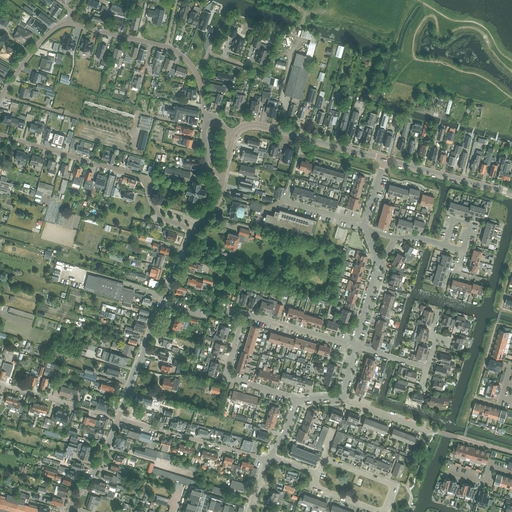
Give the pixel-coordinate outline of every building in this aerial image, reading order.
[(53,1),(51,0),(40,0),(49,6),(50,5),(53,6),(52,8),(53,9),(50,13),(56,17),(62,9),(61,9),(62,7),(54,0),(53,1)] [(88,0),(87,4),(88,5),(87,6),(88,7),(90,8),(92,8),(92,6),(95,8),(98,0),(88,0)] [(193,5),(194,3),(188,2),(186,2),(185,5),(183,4),(180,17),(186,18),(189,7),(190,7),(191,5),(193,5)] [(123,15),(125,8),(114,3),(111,10),(123,15)] [(33,12),(25,6),(23,9),(31,15),(33,12)] [(161,25),(164,10),(156,8),(155,12),(149,10),(147,16),(154,18),(153,23),(161,25)] [(41,11),(37,17),(49,26),(53,20),(41,11)] [(196,26),(200,13),(193,11),(192,14),(190,14),(188,20),(193,22),(192,24),(196,26)] [(205,31),(211,13),(205,11),(198,28),(205,31)] [(104,14),(103,18),(93,15),(92,20),(104,23),(104,20),(107,21),(108,14),(104,13),(105,13),(104,13),(104,14)] [(6,27),(9,22),(6,19),(0,15),(0,23),(2,25),(3,25),(6,27)] [(125,25),(125,22),(126,20),(109,15),(108,18),(112,20),(111,25),(121,27),(121,24),(125,25)] [(137,30),(140,18),(133,16),(130,28),(137,30)] [(34,21),(31,18),(27,24),(32,28),(33,27),(44,33),(47,28),(35,20),(34,21)] [(26,45),(32,34),(19,26),(13,38),(26,45)] [(240,53),(244,40),(238,38),(238,36),(235,35),(237,31),(231,29),(229,36),(235,38),(231,50),(233,51),(234,52),(236,53),(238,53),(240,53)] [(312,59),(318,36),(313,34),(314,32),(303,29),(301,37),(310,40),(305,56),(297,53),(285,94),(293,97),(288,114),(293,116),(296,105),(298,106),(312,59)] [(76,43),(71,42),(72,39),(70,38),(70,37),(68,36),(66,37),(65,36),(64,39),(62,45),(62,47),(69,49),(74,50),(76,43)] [(92,52),(94,44),(90,43),(91,40),(88,39),(88,38),(86,38),(85,38),(84,38),(81,50),(88,52),(88,51),(92,52)] [(264,64),(268,51),(262,49),(262,47),(259,46),(261,41),(255,39),(253,46),(259,48),(255,61),(257,61),(257,62),(261,64),(262,63),(264,64)] [(0,54),(11,61),(16,50),(6,45),(4,43),(0,50),(0,54)] [(103,56),(106,49),(105,48),(106,45),(100,44),(96,56),(103,58),(103,56)] [(135,57),(138,48),(132,46),(129,55),(126,54),(124,59),(124,61),(128,62),(127,62),(131,63),(132,60),(133,56),(135,57)] [(121,65),(122,62),(123,59),(120,58),(122,50),(115,48),(114,52),(113,52),(112,55),(113,56),(117,57),(115,63),(121,65)] [(145,57),(146,54),(145,54),(146,50),(141,49),(137,62),(141,63),(142,60),(143,61),(145,57)] [(155,58),(163,60),(164,55),(161,55),(162,52),(156,51),(154,58),(155,58)] [(54,62),(55,58),(48,56),(47,59),(43,58),(40,68),(50,71),(53,62),(54,62)] [(159,72),(163,60),(155,58),(153,65),(155,65),(154,71),(155,71),(154,75),(159,76),(160,73),(159,72)] [(171,75),(173,69),(171,68),(173,60),(167,58),(163,68),(170,70),(168,74),(171,75)] [(0,67),(7,71),(10,67),(0,61),(0,67)] [(173,69),(171,75),(174,76),(175,73),(185,76),(187,70),(178,66),(176,70),(173,69)] [(139,88),(141,84),(139,84),(141,77),(139,77),(140,70),(134,68),(133,71),(134,72),(131,82),(133,83),(133,86),(139,88)] [(46,77),(47,73),(40,71),(39,74),(33,72),(30,82),(36,83),(36,81),(39,81),(40,78),(45,80),(46,77)] [(231,82),(233,76),(219,72),(217,78),(231,82)] [(271,76),(271,78),(269,84),(276,86),(278,79),(271,76)] [(229,88),(230,85),(223,83),(223,86),(210,83),(209,90),(216,91),(217,89),(223,90),(225,90),(225,87),(229,87),(229,88)] [(22,87),(20,95),(26,97),(30,98),(31,96),(37,98),(39,92),(36,91),(33,90),(34,88),(31,88),(29,87),(28,89),(22,87)] [(188,89),(182,88),(182,92),(188,93),(187,98),(195,99),(196,90),(188,89)] [(313,103),(317,90),(310,88),(306,101),(305,101),(303,107),(300,106),(297,117),(303,119),(307,102),(313,103)] [(221,104),(224,92),(218,90),(216,97),(212,96),(208,108),(209,108),(209,110),(211,110),(212,109),(216,110),(217,108),(216,107),(217,104),(221,104)] [(244,103),(245,96),(241,95),(242,91),(236,90),(235,94),(237,94),(234,107),(241,109),(243,103),(244,103)] [(173,102),(187,105),(188,100),(180,98),(180,97),(174,96),(173,102)] [(259,102),(260,97),(256,96),(255,101),(252,100),(250,111),(257,112),(259,102)] [(229,103),(230,101),(226,100),(224,109),(222,108),(221,112),(227,114),(227,112),(229,113),(230,106),(229,106),(229,103)] [(275,116),(276,108),(278,102),(275,101),(269,100),(267,107),(266,110),(268,111),(267,114),(270,115),(270,117),(274,118),(275,116)] [(337,117),(338,112),(332,110),(335,101),(331,100),(328,112),(329,112),(328,114),(325,125),(331,127),(334,116),(337,117)] [(179,113),(181,113),(197,117),(199,116),(199,115),(198,114),(199,110),(184,106),(174,104),(173,109),(170,108),(169,114),(172,114),(171,119),(178,120),(179,113)] [(14,118),(15,112),(16,112),(17,110),(10,108),(9,110),(13,111),(11,117),(8,116),(5,115),(3,122),(6,123),(11,125),(14,118)] [(350,113),(351,110),(344,109),(344,112),(343,111),(339,129),(346,131),(350,113)] [(321,124),(325,113),(319,111),(316,122),(321,124)] [(356,123),(359,113),(353,111),(350,121),(350,122),(347,133),(353,135),(356,123)] [(367,125),(372,126),(373,127),(377,114),(370,113),(367,125)] [(19,120),(17,126),(23,128),(25,121),(22,120),(23,116),(20,115),(20,117),(19,120)] [(38,122),(35,132),(41,133),(42,128),(44,128),(45,125),(45,124),(40,122),(42,116),(39,115),(38,120),(38,122)] [(195,125),(197,125),(198,118),(189,115),(187,120),(188,121),(188,124),(195,125)] [(19,120),(20,117),(17,116),(16,119),(14,118),(11,125),(17,126),(19,120)] [(138,128),(150,131),(153,119),(141,116),(138,128)] [(407,137),(411,122),(405,120),(401,135),(407,137)] [(31,123),(29,130),(35,132),(38,122),(35,121),(34,124),(31,123)] [(421,127),(422,124),(415,122),(414,126),(413,125),(411,131),(421,134),(422,128),(421,127)] [(192,136),(193,129),(177,125),(176,128),(181,129),(180,133),(192,136)] [(363,131),(364,127),(359,125),(358,129),(356,136),(357,136),(358,137),(361,138),(363,131)] [(371,130),(372,126),(367,125),(363,138),(369,140),(371,130)] [(47,128),(44,140),(47,141),(47,140),(51,141),(50,145),(56,146),(59,135),(53,133),(50,132),(51,129),(47,128)] [(385,129),(379,128),(375,141),(381,143),(385,129)] [(435,128),(433,138),(441,141),(444,129),(439,128),(439,129),(435,128)] [(137,149),(144,151),(148,133),(141,131),(137,149)] [(383,145),(384,145),(389,147),(393,132),(387,131),(383,145)] [(59,135),(56,146),(62,148),(65,137),(59,135)] [(179,141),(178,144),(182,145),(191,147),(193,140),(184,137),(180,136),(179,141)] [(462,147),(469,148),(471,138),(467,136),(465,143),(463,142),(462,146),(462,147)] [(249,139),(247,145),(255,147),(254,150),(260,152),(261,149),(257,148),(259,141),(256,141),(256,139),(252,138),(252,140),(249,139)] [(84,145),(85,142),(81,141),(80,145),(77,144),(76,148),(77,148),(76,152),(82,154),(84,145)] [(84,145),(82,154),(87,155),(91,144),(85,142),(84,145)] [(279,147),(271,145),(271,148),(270,147),(268,154),(269,154),(269,155),(270,156),(270,157),(274,158),(275,157),(276,157),(279,147)] [(423,156),(426,146),(423,145),(423,146),(422,146),(422,148),(420,147),(418,155),(423,156)] [(462,147),(462,146),(456,145),(454,152),(452,151),(451,153),(450,156),(448,164),(453,166),(455,158),(456,153),(460,154),(462,147)] [(431,146),(428,159),(434,161),(437,148),(431,146)] [(110,149),(106,148),(105,152),(107,152),(107,155),(103,154),(101,159),(113,163),(115,154),(110,152),(110,149)] [(491,157),(492,153),(493,149),(488,148),(487,152),(488,152),(485,160),(484,160),(483,164),(481,163),(479,172),(484,174),(487,165),(489,165),(490,162),(491,157)] [(279,160),(290,162),(293,150),(285,149),(284,154),(281,154),(279,160)] [(25,166),(27,160),(28,155),(25,154),(25,153),(17,150),(15,159),(20,160),(19,165),(25,166)] [(244,151),(242,159),(255,162),(257,155),(262,156),(263,153),(260,152),(254,150),(253,153),(244,151)] [(444,163),(445,160),(447,154),(445,153),(445,151),(442,150),(439,162),(444,163)] [(472,161),(470,170),(475,171),(476,168),(478,168),(482,152),(477,150),(474,161),(472,161)] [(464,168),(466,160),(468,153),(462,152),(460,160),(458,167),(459,167),(460,168),(461,168),(462,168),(464,168)] [(40,171),(43,160),(44,159),(40,158),(40,157),(33,155),(30,163),(36,165),(34,169),(40,171)] [(132,169),(135,157),(130,155),(126,167),(132,169)] [(498,177),(503,179),(507,164),(504,163),(506,157),(502,156),(500,164),(503,165),(502,171),(500,170),(498,177)] [(135,157),(132,169),(138,170),(138,169),(141,170),(143,165),(140,164),(141,161),(140,160),(140,158),(135,157)] [(498,165),(494,164),(495,158),(491,157),(490,162),(489,165),(491,166),(489,175),(495,176),(498,165)] [(180,158),(179,164),(184,165),(183,168),(190,169),(190,165),(198,166),(198,165),(199,165),(199,162),(199,159),(187,158),(184,158),(180,158)] [(55,174),(56,169),(54,169),(56,162),(49,160),(47,167),(50,168),(49,172),(55,174)] [(304,171),(307,160),(306,162),(301,161),(301,163),(299,162),(297,168),(299,169),(299,170),(304,171)] [(509,180),(511,173),(508,173),(509,170),(510,170),(511,162),(511,161),(508,160),(503,179),(509,180)] [(68,179),(70,173),(67,172),(69,166),(63,164),(60,171),(64,173),(63,177),(68,179)] [(246,178),(253,180),(256,181),(257,178),(253,177),(255,169),(241,165),(239,173),(247,175),(246,178)] [(79,188),(82,177),(79,176),(80,173),(79,173),(81,169),(75,167),(73,174),(75,175),(72,186),(79,188)] [(178,170),(165,167),(163,176),(184,181),(184,179),(189,180),(190,174),(191,172),(179,169),(178,170)] [(91,190),(93,181),(90,180),(91,176),(92,173),(86,171),(84,178),(86,179),(83,188),(91,190)] [(364,180),(365,177),(360,176),(361,173),(354,171),(353,174),(354,174),(352,179),(355,180),(364,182),(365,180),(364,180)] [(96,181),(93,180),(89,197),(93,198),(96,189),(94,188),(95,186),(98,187),(99,186),(99,184),(104,186),(103,188),(105,189),(103,193),(109,195),(115,176),(109,174),(108,177),(98,174),(96,181)] [(136,180),(124,177),(122,181),(128,183),(127,184),(130,184),(130,187),(134,188),(136,180)] [(253,180),(246,178),(245,181),(240,180),(238,187),(247,190),(248,187),(252,188),(253,180)] [(64,194),(68,181),(63,179),(59,192),(64,194)] [(0,193),(2,194),(3,193),(7,194),(9,185),(13,186),(14,184),(10,183),(0,180),(0,193)] [(193,182),(194,181),(193,181),(193,182),(192,182),(193,182),(192,187),(188,186),(189,185),(188,185),(186,194),(186,195),(186,194),(190,195),(188,200),(189,200),(196,201),(196,202),(197,202),(198,201),(197,201),(197,199),(198,199),(199,199),(200,198),(200,197),(201,198),(202,198),(205,198),(205,199),(205,198),(207,197),(208,197),(208,196),(208,193),(209,193),(208,193),(207,190),(206,190),(204,189),(203,189),(202,189),(203,188),(202,187),(201,187),(201,186),(200,186),(201,184),(202,185),(202,184),(201,184),(201,183),(200,183),(200,184),(193,182)] [(36,191),(35,194),(42,196),(43,193),(51,195),(54,186),(39,182),(36,191)] [(397,196),(399,187),(397,187),(397,185),(395,185),(391,198),(393,199),(394,195),(397,196)] [(283,188),(277,186),(274,197),(280,198),(283,188)] [(409,190),(407,189),(407,188),(405,187),(401,201),(403,202),(404,198),(407,199),(408,196),(407,196),(409,190)] [(415,188),(411,202),(413,202),(414,198),(417,199),(420,191),(417,190),(417,189),(415,188)] [(125,192),(120,190),(119,193),(124,194),(123,199),(131,201),(132,201),(133,198),(133,197),(133,194),(128,192),(125,191),(125,192)] [(249,198),(250,195),(234,192),(234,195),(233,195),(232,198),(241,200),(242,197),(246,198),(247,197),(249,198)] [(425,206),(429,195),(426,194),(426,195),(422,194),(419,204),(425,206)] [(429,195),(425,206),(431,208),(434,197),(431,196),(431,195),(429,195)] [(348,202),(360,205),(360,204),(357,204),(358,199),(354,198),(350,196),(348,202)] [(453,212),(456,199),(455,199),(454,199),(453,203),(450,202),(447,211),(450,212),(450,211),(453,212)] [(463,214),(466,202),(464,201),(463,205),(460,205),(457,214),(460,215),(460,214),(463,214)] [(473,214),(477,202),(475,201),(473,205),(471,205),(470,207),(468,214),(470,215),(471,214),(473,214)] [(230,210),(229,213),(231,214),(230,218),(237,220),(238,217),(242,218),(244,208),(246,208),(247,205),(241,203),(233,202),(232,206),(231,206),(230,210)] [(257,207),(261,208),(262,207),(262,205),(251,202),(248,207),(254,210),(255,211),(257,207)] [(381,209),(393,212),(394,206),(384,203),(383,206),(382,206),(381,209)] [(480,207),(478,217),(480,218),(480,216),(483,217),(487,205),(484,204),(483,208),(480,207)] [(391,218),(393,212),(381,209),(381,211),(382,212),(381,215),(391,218)] [(279,210),(279,212),(275,211),(274,216),(267,214),(265,221),(278,225),(281,226),(281,225),(285,226),(285,227),(288,228),(288,227),(291,228),(291,229),(294,230),(295,229),(298,230),(298,231),(301,232),(301,231),(305,232),(304,233),(308,234),(308,233),(311,234),(311,235),(312,235),(316,221),(311,219),(311,221),(282,213),(283,211),(279,210)] [(389,224),(391,218),(381,215),(380,218),(379,218),(378,220),(389,224)] [(417,229),(421,217),(419,216),(417,220),(414,219),(413,223),(412,229),(414,230),(414,228),(417,229)] [(406,230),(410,217),(408,217),(407,221),(404,220),(401,230),(403,230),(404,229),(406,230)] [(388,230),(389,224),(378,220),(377,223),(378,223),(377,226),(388,230)] [(493,232),(494,229),(484,226),(483,229),(485,229),(484,232),(497,235),(497,233),(493,232)] [(248,237),(250,231),(241,228),(239,234),(238,236),(229,233),(227,240),(225,241),(224,243),(225,244),(225,245),(231,246),(230,247),(231,247),(230,250),(233,251),(234,248),(235,248),(237,241),(243,243),(245,236),(248,237)] [(258,229),(255,237),(267,240),(268,235),(265,234),(266,231),(258,229)] [(175,241),(177,234),(164,230),(163,233),(164,233),(163,235),(164,238),(175,241)] [(490,242),(491,239),(481,236),(481,238),(482,239),(481,242),(494,245),(494,243),(490,242)] [(168,254),(170,249),(161,246),(162,245),(154,243),(152,247),(157,248),(155,253),(159,254),(160,252),(168,254)] [(414,258),(416,255),(415,255),(417,250),(414,248),(405,243),(402,249),(406,251),(405,254),(413,258),(414,258)] [(471,254),(485,258),(485,256),(481,255),(482,252),(474,249),(473,252),(472,252),(471,254)] [(363,255),(364,252),(357,250),(355,258),(357,259),(366,261),(367,259),(366,259),(367,256),(363,255)] [(157,257),(156,260),(154,259),(152,264),(162,267),(165,256),(158,254),(152,252),(151,255),(154,256),(157,257)] [(413,258),(405,254),(403,256),(398,253),(395,258),(402,263),(404,259),(408,262),(409,260),(411,261),(413,258)] [(400,268),(402,263),(395,258),(392,264),(397,267),(396,269),(403,273),(404,270),(400,268)] [(451,264),(451,262),(437,258),(437,260),(441,261),(440,264),(447,266),(448,267),(449,264),(451,264)] [(478,264),(479,262),(471,259),(470,262),(469,261),(468,264),(482,268),(485,269),(485,266),(478,264)] [(218,269),(219,266),(207,262),(201,260),(200,264),(206,266),(208,266),(208,268),(215,270),(215,268),(218,269)] [(200,272),(202,266),(190,262),(188,268),(190,269),(189,272),(193,273),(194,270),(200,272)] [(481,270),(482,268),(468,264),(468,266),(469,266),(468,269),(470,270),(469,273),(475,274),(477,269),(481,270)] [(446,274),(446,271),(433,267),(432,269),(436,271),(435,274),(444,276),(445,273),(446,274)] [(137,273),(131,272),(130,275),(136,276),(136,277),(145,280),(146,281),(148,282),(147,285),(156,288),(159,280),(146,276),(137,273)] [(406,274),(403,273),(398,272),(397,274),(392,273),(390,278),(398,281),(400,282),(401,282),(403,276),(405,277),(406,274)] [(430,275),(430,277),(444,281),(444,279),(443,279),(444,276),(435,274),(433,273),(432,276),(430,275)] [(98,277),(88,275),(89,275),(85,274),(83,281),(84,281),(85,281),(87,282),(84,290),(93,293),(94,293),(94,292),(131,303),(133,296),(140,297),(139,300),(141,300),(141,303),(150,306),(152,300),(145,297),(146,293),(123,287),(123,284),(98,277)] [(203,281),(197,280),(197,279),(189,277),(187,284),(194,286),(194,287),(200,289),(202,282),(211,285),(212,281),(203,278),(203,281)] [(443,283),(444,281),(430,277),(429,279),(433,280),(433,283),(441,286),(442,283),(443,283)] [(399,285),(400,282),(398,281),(390,278),(388,284),(394,286),(393,289),(400,291),(401,288),(399,287),(399,285)] [(454,293),(458,280),(456,279),(455,280),(453,279),(452,282),(449,281),(447,287),(453,289),(452,293),(454,293)] [(360,289),(360,286),(360,283),(352,281),(349,280),(347,285),(360,289)] [(460,291),(463,282),(460,281),(460,280),(458,280),(454,293),(456,294),(457,290),(460,291)] [(471,291),(472,285),(470,284),(470,283),(468,282),(464,296),(466,297),(467,293),(470,293),(471,292),(471,291)] [(478,283),(474,297),(476,298),(478,293),(481,294),(483,286),(480,285),(480,284),(478,283)] [(185,292),(186,287),(176,284),(174,289),(177,290),(175,294),(182,296),(183,292),(185,292)] [(359,291),(360,289),(347,285),(346,290),(349,291),(357,293),(358,291),(359,291)] [(357,296),(357,293),(349,291),(346,290),(347,290),(345,295),(348,296),(357,299),(358,296),(357,296)] [(385,294),(384,298),(393,301),(393,300),(395,300),(395,301),(397,296),(395,295),(395,292),(389,290),(388,294),(385,294)] [(239,295),(237,302),(239,303),(245,305),(247,297),(250,298),(250,297),(252,292),(247,291),(246,295),(242,293),(241,296),(239,295)] [(250,298),(247,307),(253,309),(256,300),(259,301),(260,296),(256,294),(256,293),(252,292),(250,297),(250,298)] [(259,301),(258,303),(261,303),(259,309),(265,311),(268,300),(263,298),(263,297),(260,296),(259,301)] [(384,298),(382,303),(391,305),(394,306),(395,302),(395,301),(395,300),(393,300),(393,301),(384,298)] [(268,300),(265,311),(271,313),(273,307),(275,308),(277,302),(268,299),(268,300)] [(277,303),(274,315),(279,317),(283,305),(277,303)] [(139,313),(147,316),(148,315),(149,313),(148,312),(149,310),(135,305),(134,308),(140,310),(139,313)] [(421,305),(420,310),(424,311),(423,315),(431,318),(433,312),(427,310),(428,307),(421,305)] [(381,308),(379,313),(382,314),(381,317),(390,319),(390,317),(390,316),(391,312),(392,312),(392,310),(391,310),(390,310),(381,308)] [(303,313),(304,313),(304,312),(299,310),(296,320),(299,320),(299,319),(301,320),(303,313)] [(139,315),(136,315),(135,314),(134,319),(146,322),(148,317),(140,314),(139,315)] [(416,322),(415,323),(423,325),(424,322),(430,324),(430,323),(431,323),(432,323),(433,319),(432,319),(431,319),(431,318),(423,315),(422,319),(420,318),(420,320),(418,320),(417,323),(416,322)] [(452,328),(455,319),(452,318),(452,317),(445,315),(442,324),(449,326),(449,327),(452,328)] [(462,317),(457,315),(455,322),(458,323),(458,324),(457,328),(468,331),(470,324),(465,322),(466,319),(465,317),(463,316),(462,317)] [(318,318),(315,327),(317,328),(318,327),(320,328),(324,318),(318,316),(318,318)] [(378,319),(376,324),(385,326),(385,325),(387,326),(387,328),(389,329),(390,327),(388,327),(389,322),(390,319),(381,317),(380,319),(378,319)] [(186,328),(188,322),(181,320),(175,318),(174,323),(172,324),(171,326),(172,327),(173,328),(172,330),(176,331),(177,329),(178,329),(181,330),(182,327),(186,328)] [(330,331),(333,322),(328,320),(328,321),(326,320),(324,326),(326,327),(326,329),(330,331)] [(228,333),(230,327),(224,326),(224,323),(218,321),(217,324),(218,324),(217,330),(218,330),(228,333)] [(142,334),(145,324),(136,322),(134,328),(128,327),(127,330),(142,334)] [(333,322),(330,331),(336,332),(339,324),(333,322)] [(415,323),(415,325),(416,326),(416,327),(416,328),(415,332),(426,335),(427,334),(427,335),(428,334),(429,331),(429,330),(428,330),(428,329),(422,327),(423,325),(415,323)] [(499,329),(498,335),(508,338),(510,333),(507,332),(508,328),(503,327),(502,330),(499,329)] [(138,340),(140,335),(133,333),(133,332),(131,331),(125,329),(124,332),(126,333),(125,335),(125,336),(128,337),(131,338),(137,340),(138,340)] [(226,339),(228,333),(218,330),(216,334),(215,334),(215,336),(214,336),(213,338),(216,339),(219,340),(220,337),(226,339)] [(413,337),(412,340),(416,341),(418,342),(418,341),(420,340),(425,341),(426,335),(415,332),(414,335),(413,335),(412,337),(413,337)] [(171,343),(172,341),(173,338),(161,334),(159,340),(161,340),(159,345),(165,346),(166,342),(171,343)] [(462,349),(463,349),(464,346),(463,345),(462,344),(463,340),(465,340),(466,336),(460,334),(459,338),(457,337),(454,347),(460,349),(461,349),(462,349)] [(498,335),(496,340),(507,343),(508,338),(498,335)] [(137,341),(137,340),(131,338),(128,337),(125,336),(124,338),(129,340),(128,343),(136,345),(136,343),(137,343),(137,341)] [(207,337),(206,340),(213,342),(211,347),(211,348),(212,348),(214,348),(223,351),(223,350),(224,350),(225,346),(224,345),(216,342),(216,343),(215,342),(216,339),(213,338),(207,337)] [(373,339),(372,344),(374,345),(373,348),(379,350),(382,342),(384,343),(384,341),(382,341),(373,339)] [(507,343),(496,340),(494,345),(505,348),(507,343)] [(124,347),(119,345),(119,343),(113,341),(112,346),(118,348),(117,349),(121,350),(121,349),(123,350),(123,353),(131,355),(134,346),(125,343),(124,347)] [(416,345),(415,350),(418,351),(426,354),(428,348),(422,346),(423,343),(418,342),(416,341),(416,344),(416,345)] [(322,355),(324,347),(323,347),(324,346),(319,345),(317,345),(315,352),(317,353),(322,355)] [(494,345),(493,350),(504,353),(505,348),(494,345)] [(324,347),(322,355),(324,355),(328,356),(330,348),(326,346),(326,348),(324,347)] [(208,353),(207,356),(214,358),(215,355),(221,357),(223,351),(214,348),(212,348),(211,351),(208,350),(208,353)] [(157,350),(155,355),(159,356),(159,359),(166,361),(169,353),(157,350)] [(506,354),(493,350),(492,356),(504,360),(506,354)] [(125,366),(127,358),(104,351),(101,359),(96,357),(95,361),(104,364),(106,360),(125,366)] [(253,358),(249,357),(250,353),(242,351),(240,356),(252,360),(254,360),(255,358),(253,358)] [(412,354),(411,358),(417,360),(418,358),(424,360),(426,354),(418,351),(417,355),(412,354)] [(440,353),(438,361),(440,361),(440,364),(443,365),(454,368),(455,364),(452,363),(451,362),(451,363),(449,362),(451,357),(440,353)] [(218,370),(220,364),(213,362),(214,359),(208,357),(206,362),(209,363),(208,367),(210,367),(218,370)] [(365,360),(364,362),(376,366),(377,364),(374,363),(375,360),(367,358),(366,360),(365,360)] [(503,363),(491,360),(490,362),(489,362),(489,363),(488,364),(487,366),(488,367),(487,368),(498,371),(499,369),(501,369),(503,363)] [(246,367),(247,363),(239,361),(238,366),(249,369),(250,368),(246,367)] [(57,378),(59,371),(61,366),(47,362),(43,375),(57,378)] [(364,362),(363,365),(365,365),(364,368),(372,370),(375,371),(376,366),(364,362)] [(453,368),(451,367),(443,365),(442,368),(437,366),(434,373),(444,376),(446,369),(453,371),(453,368)] [(41,377),(44,367),(40,366),(37,375),(31,373),(29,380),(28,380),(27,383),(36,385),(38,376),(41,377)] [(120,369),(108,366),(107,369),(106,369),(105,374),(110,375),(118,377),(120,369)] [(407,370),(407,369),(403,368),(400,366),(398,372),(401,373),(402,370),(406,371),(405,376),(408,377),(408,379),(414,381),(417,373),(407,370)] [(216,376),(218,370),(210,367),(208,371),(204,370),(202,375),(209,377),(210,374),(216,376)] [(263,379),(265,371),(266,367),(265,367),(264,371),(260,369),(257,377),(263,379)] [(323,367),(323,368),(327,370),(326,373),(334,375),(335,371),(323,367)] [(362,370),(361,372),(373,376),(374,374),(375,371),(372,370),(364,368),(363,370),(362,370)] [(289,371),(287,371),(286,374),(283,373),(281,381),(286,383),(289,371)] [(85,373),(84,373),(80,372),(79,376),(83,378),(83,379),(95,383),(97,376),(85,372),(85,373)] [(295,385),(299,374),(297,374),(296,377),(293,376),(291,384),(295,385)] [(305,388),(308,377),(307,376),(306,379),(303,378),(300,387),(305,388)] [(441,390),(443,383),(441,382),(442,379),(433,376),(432,380),(434,380),(432,387),(441,390)] [(49,383),(50,379),(43,377),(40,388),(44,389),(46,385),(47,386),(48,383),(49,383)] [(331,385),(332,381),(320,377),(320,378),(324,379),(323,383),(331,385)] [(358,377),(357,379),(359,379),(358,382),(367,384),(369,385),(370,380),(369,380),(361,377),(361,378),(358,377)] [(171,380),(171,379),(169,378),(168,379),(164,378),(162,387),(177,391),(180,379),(175,378),(174,381),(171,380)] [(487,388),(499,391),(500,388),(499,388),(500,386),(495,384),(496,381),(489,379),(487,388)] [(407,386),(408,383),(398,380),(397,383),(395,383),(393,390),(403,393),(405,386),(407,386)] [(98,389),(107,392),(107,391),(113,392),(114,391),(115,390),(114,389),(115,386),(101,382),(98,389)] [(356,384),(355,386),(367,390),(368,388),(366,387),(367,384),(358,382),(357,384),(356,384)] [(67,396),(69,389),(61,386),(59,394),(64,396),(64,395),(67,396)] [(213,386),(211,393),(219,396),(221,388),(213,386)] [(355,386),(355,389),(356,389),(355,392),(358,393),(357,395),(362,397),(364,391),(367,392),(367,393),(371,394),(371,391),(370,391),(367,390),(355,386)] [(498,394),(499,391),(487,388),(485,396),(491,398),(492,395),(497,396),(497,394),(498,394)] [(69,389),(67,396),(70,397),(75,399),(77,391),(69,389)] [(235,404),(238,393),(233,391),(232,394),(229,393),(228,399),(234,400),(233,403),(235,404)] [(420,404),(422,396),(417,394),(418,393),(413,392),(411,400),(417,401),(417,403),(420,404)] [(241,402),(243,394),(238,393),(235,404),(240,405),(241,402)] [(137,395),(135,400),(143,402),(143,404),(151,406),(153,399),(137,395)] [(250,405),(253,397),(248,395),(244,408),(246,408),(247,404),(250,405)] [(442,399),(431,395),(429,402),(442,406),(443,401),(448,403),(449,398),(443,396),(442,399)] [(18,402),(19,398),(13,397),(10,408),(22,411),(24,404),(18,402)] [(109,408),(110,402),(100,399),(99,402),(92,400),(91,403),(97,405),(96,408),(106,412),(107,408),(109,408)] [(269,410),(279,413),(280,410),(279,410),(279,407),(276,406),(277,403),(269,401),(268,404),(271,405),(269,410)] [(27,405),(25,411),(29,412),(29,411),(34,413),(34,415),(36,416),(39,404),(34,403),(33,404),(31,403),(31,406),(30,406),(27,405)] [(36,416),(35,420),(37,421),(38,417),(40,412),(43,413),(46,413),(48,407),(45,406),(44,405),(42,404),(42,405),(39,404),(36,416)] [(64,411),(62,410),(57,408),(55,415),(52,414),(50,421),(56,422),(56,420),(63,422),(63,424),(68,426),(70,420),(67,419),(69,412),(64,411)] [(308,410),(306,415),(318,420),(318,418),(316,417),(317,413),(317,412),(318,410),(312,408),(311,411),(308,410)] [(334,420),(338,411),(333,409),(330,415),(327,414),(325,420),(328,421),(330,418),(334,420)] [(502,409),(499,418),(505,420),(507,411),(502,409)] [(141,421),(143,413),(133,410),(130,418),(141,421)] [(341,426),(342,423),(343,420),(341,419),(343,413),(338,411),(334,420),(340,422),(338,425),(341,426)] [(343,420),(342,423),(350,426),(350,424),(354,414),(349,412),(347,418),(344,417),(343,420)] [(354,414),(350,424),(356,426),(360,416),(354,414)] [(83,420),(82,422),(94,426),(96,420),(84,416),(84,417),(83,416),(82,417),(81,418),(81,419),(82,420),(83,420)] [(96,420),(94,425),(106,428),(109,419),(100,417),(99,421),(96,420)] [(367,430),(371,420),(365,418),(362,425),(366,427),(365,429),(367,430)] [(176,429),(178,420),(175,419),(175,421),(171,420),(170,420),(169,423),(171,424),(170,427),(176,429)] [(276,425),(276,422),(267,419),(265,424),(262,423),(261,426),(271,429),(272,426),(274,427),(274,424),(276,425)] [(190,428),(192,423),(178,420),(176,429),(182,430),(184,424),(187,425),(186,428),(190,429),(190,428)] [(305,420),(303,425),(314,429),(315,427),(312,426),(313,423),(305,420)] [(374,430),(376,422),(371,420),(367,430),(369,431),(370,428),(374,430)] [(378,434),(379,432),(382,424),(376,422),(374,430),(377,431),(376,433),(378,434)] [(202,436),(205,427),(192,423),(190,428),(193,429),(194,427),(198,428),(196,434),(202,436)] [(388,435),(390,430),(387,429),(388,426),(382,424),(379,432),(378,434),(380,435),(381,432),(385,434),(388,435)] [(147,443),(151,444),(152,441),(154,437),(141,433),(141,430),(123,425),(121,431),(127,433),(127,435),(137,438),(136,439),(144,441),(147,443)] [(301,429),(308,432),(310,433),(311,430),(313,431),(314,429),(303,425),(301,429)] [(91,426),(90,429),(94,430),(93,433),(95,433),(95,436),(101,438),(102,435),(103,436),(104,431),(97,428),(91,426)] [(257,431),(255,437),(267,441),(269,434),(259,431),(260,428),(253,426),(252,429),(257,431)] [(218,431),(205,427),(203,436),(209,438),(210,434),(213,434),(213,435),(216,436),(218,431)] [(396,438),(399,431),(393,428),(391,436),(396,438)] [(300,429),(298,434),(309,438),(310,436),(307,435),(308,432),(301,429),(300,429)] [(228,444),(231,435),(228,434),(218,431),(217,434),(224,436),(222,442),(228,444)] [(402,440),(405,433),(399,431),(396,438),(402,440)] [(408,443),(411,435),(405,433),(402,440),(408,443)] [(298,434),(296,439),(304,442),(306,439),(309,440),(309,438),(298,434)] [(115,441),(125,445),(126,442),(131,443),(132,439),(117,435),(115,441)] [(231,435),(228,444),(235,445),(236,439),(240,440),(239,443),(242,444),(243,438),(231,435)] [(411,435),(408,443),(412,444),(409,450),(414,452),(417,443),(415,441),(416,437),(411,435)] [(71,436),(69,444),(68,443),(67,446),(89,453),(91,447),(77,442),(78,438),(71,436)] [(168,451),(171,442),(162,439),(159,449),(168,451)] [(251,450),(253,442),(244,440),(242,447),(251,450)] [(128,445),(125,445),(115,441),(113,448),(123,451),(125,447),(127,448),(128,445)] [(147,443),(146,447),(153,449),(154,445),(155,442),(152,441),(151,444),(147,443)] [(339,446),(339,445),(333,442),(330,450),(336,452),(336,453),(341,455),(344,448),(339,446)] [(460,458),(464,445),(458,443),(457,448),(454,447),(452,453),(455,454),(454,457),(460,458)] [(297,453),(298,449),(295,448),(296,445),(293,444),(290,451),(297,453)] [(464,445),(460,458),(465,460),(466,457),(469,446),(464,445)] [(88,459),(89,453),(67,446),(65,452),(64,456),(71,459),(74,450),(79,451),(78,452),(81,453),(79,459),(83,460),(84,458),(88,459)] [(171,461),(173,456),(153,449),(146,447),(145,448),(145,450),(135,448),(134,454),(155,460),(156,457),(171,461)] [(347,457),(350,450),(344,448),(341,455),(347,457)] [(365,453),(362,452),(361,451),(359,449),(357,448),(355,452),(352,459),(358,461),(360,458),(362,459),(365,453)] [(474,448),(471,459),(470,461),(475,463),(479,449),(474,448)] [(479,449),(475,463),(481,464),(481,462),(485,451),(479,449)] [(352,459),(355,452),(350,450),(347,457),(352,459)] [(485,451),(481,462),(487,463),(490,452),(485,451)] [(374,455),(368,453),(368,454),(365,453),(362,459),(365,460),(364,464),(370,466),(374,455)] [(127,464),(128,461),(129,458),(125,457),(116,454),(114,460),(116,461),(119,462),(127,464)] [(375,468),(378,460),(375,459),(376,456),(374,455),(370,466),(375,468)] [(233,458),(225,456),(224,462),(220,461),(220,462),(217,473),(223,475),(225,467),(227,467),(228,463),(231,464),(233,458)] [(74,461),(74,460),(68,458),(66,463),(72,464),(72,467),(80,470),(82,463),(74,461)] [(381,470),(385,460),(382,459),(381,462),(378,460),(375,468),(381,470)] [(199,468),(172,460),(171,464),(198,473),(199,468)] [(389,465),(386,463),(387,461),(385,460),(381,470),(387,472),(388,469),(391,470),(393,464),(390,463),(389,465)] [(245,471),(248,463),(242,461),(241,463),(239,463),(237,469),(240,470),(241,467),(242,468),(242,470),(245,471)] [(248,463),(245,471),(249,472),(250,470),(251,470),(250,476),(255,477),(257,469),(253,467),(254,464),(248,463)] [(399,477),(404,465),(397,463),(392,475),(399,477)] [(128,470),(124,469),(124,468),(112,464),(110,470),(117,472),(118,469),(123,471),(127,472),(127,474),(135,476),(136,470),(129,468),(128,470)] [(74,478),(76,472),(68,469),(68,468),(59,466),(58,470),(67,473),(66,475),(74,478)] [(152,473),(193,486),(195,480),(153,467),(153,468),(152,473)] [(297,479),(299,473),(286,469),(284,475),(286,476),(285,480),(289,481),(290,477),(295,478),(295,480),(297,481),(297,479)] [(57,475),(46,471),(45,475),(46,476),(60,480),(60,481),(62,482),(62,483),(70,485),(71,480),(64,478),(65,478),(57,475)] [(116,476),(105,473),(103,478),(117,483),(118,478),(124,480),(125,476),(117,473),(116,476)] [(500,484),(503,475),(497,474),(495,483),(500,484)] [(168,478),(166,484),(173,487),(175,481),(168,478)] [(447,491),(451,479),(445,478),(443,483),(440,483),(439,489),(447,491)] [(456,494),(458,486),(456,486),(457,481),(451,479),(447,491),(456,494)] [(109,490),(112,491),(114,492),(116,488),(116,487),(116,484),(111,482),(110,485),(106,484),(102,483),(95,480),(94,485),(109,490)] [(237,481),(232,480),(230,487),(239,489),(238,491),(243,492),(246,484),(237,481)] [(466,496),(466,494),(469,485),(463,483),(461,487),(458,486),(456,494),(466,496)] [(61,487),(61,485),(59,485),(58,486),(56,486),(55,490),(58,491),(56,495),(65,498),(66,494),(67,494),(68,489),(61,487)] [(111,494),(112,491),(109,490),(94,485),(92,490),(103,493),(104,491),(108,493),(111,494)] [(193,486),(191,485),(182,511),(206,511),(207,511),(205,511),(205,509),(208,510),(208,508),(217,511),(216,511),(242,511),(244,511),(244,509),(243,508),(244,507),(209,496),(210,494),(203,492),(204,489),(193,486)] [(294,488),(285,485),(283,491),(292,494),(294,491),(294,488)] [(469,485),(466,494),(472,496),(471,498),(474,499),(476,493),(473,492),(475,486),(469,485)] [(221,495),(223,489),(214,486),(212,492),(221,495)] [(270,496),(284,501),(285,499),(282,498),(283,495),(284,492),(276,489),(275,492),(272,490),(270,496)] [(487,497),(488,493),(481,491),(479,495),(479,494),(479,495),(478,498),(477,503),(487,506),(489,497),(487,497)] [(0,497),(0,511),(48,511),(50,510),(40,507),(30,504),(29,506),(24,505),(24,503),(25,500),(7,494),(6,500),(0,497)] [(100,498),(89,494),(86,507),(93,509),(94,504),(98,506),(100,500),(105,502),(106,497),(101,496),(100,498)] [(307,504),(310,496),(304,494),(303,498),(300,497),(297,504),(300,505),(302,502),(307,504)] [(283,503),(284,501),(270,496),(268,502),(275,504),(276,502),(279,503),(280,502),(283,503)] [(313,506),(316,498),(310,496),(307,504),(313,506)] [(61,504),(63,500),(53,497),(52,500),(44,498),(43,501),(60,506),(61,504)] [(318,508),(321,501),(316,498),(313,506),(318,508)] [(326,511),(328,508),(325,506),(327,503),(321,501),(318,508),(318,509),(316,511),(319,511),(321,509),(324,510),(323,511),(326,511)]
